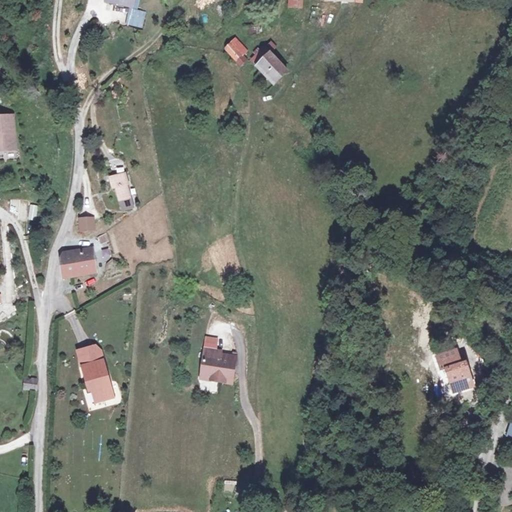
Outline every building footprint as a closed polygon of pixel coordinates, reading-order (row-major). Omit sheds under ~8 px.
[(151,7),(134,2),(130,18),(146,22),(151,7)] [(227,46),(238,58),(243,53),(249,48),(238,37),(227,46)] [(275,39),(268,44),(275,52),(281,46),(275,39)] [(291,70),(275,52),(268,44),(260,52),(267,59),(261,64),(277,83),(291,70)] [(255,56),(261,64),(267,59),(260,52),(255,56)] [(247,58),(243,53),(238,58),(242,62),(247,58)] [(0,120),(0,155),(17,155),(15,119),(0,120)] [(132,173),(115,177),(118,190),(121,189),(127,209),(137,206),(132,186),(134,186),(132,173)] [(30,204),(28,220),(36,221),(37,205),(30,204)] [(96,230),(96,218),(83,218),(83,230),(96,230)] [(98,273),(95,250),(64,254),(66,269),(63,270),(64,278),(98,273)] [(205,350),(214,351),(217,342),(205,340),(204,350),(205,350)] [(78,344),(79,360),(101,357),(100,347),(96,341),(78,344)] [(205,350),(200,375),(210,377),(209,382),(230,385),(235,358),(223,356),(222,359),(219,358),(220,352),(214,351),(205,350)] [(451,371),(455,387),(457,396),(477,391),(471,366),(465,368),(461,354),(442,358),(446,373),(451,371)] [(79,360),(82,378),(86,378),(87,386),(89,396),(106,394),(101,357),(79,360)] [(452,388),(455,387),(451,371),(446,373),(452,388)] [(36,382),(23,382),(23,391),(36,391),(36,382)]
